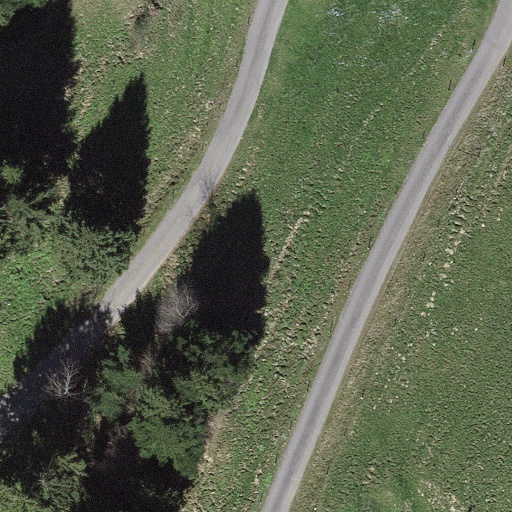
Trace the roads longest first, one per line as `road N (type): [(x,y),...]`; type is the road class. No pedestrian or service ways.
road 1 (track): [(494,0),(284,511)]
road 2 (track): [(0,402),(109,318),(237,98),(274,0)]
